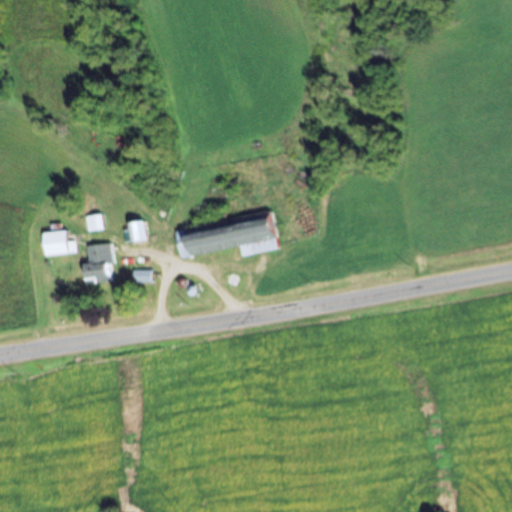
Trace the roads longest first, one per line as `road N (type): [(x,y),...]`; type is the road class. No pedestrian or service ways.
road 1 (secondary): [(0,355),(267,316)]
road 2 (tertiary): [(511,271),(267,316)]
